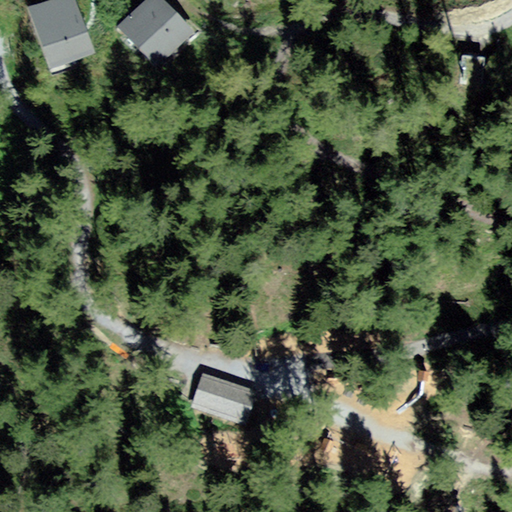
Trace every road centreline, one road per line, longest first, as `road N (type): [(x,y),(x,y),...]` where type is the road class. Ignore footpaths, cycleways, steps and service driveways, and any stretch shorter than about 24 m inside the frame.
road 1 (track): [(0,72),(7,93),(80,183),(88,303),(110,326),(464,461),(511,469)]
road 2 (track): [(511,22),(486,33),(455,32),(355,15),(295,32),(280,56),(280,94),(306,138),(359,169),(511,219)]
road 3 (track): [(511,326),(301,361),(246,379)]
